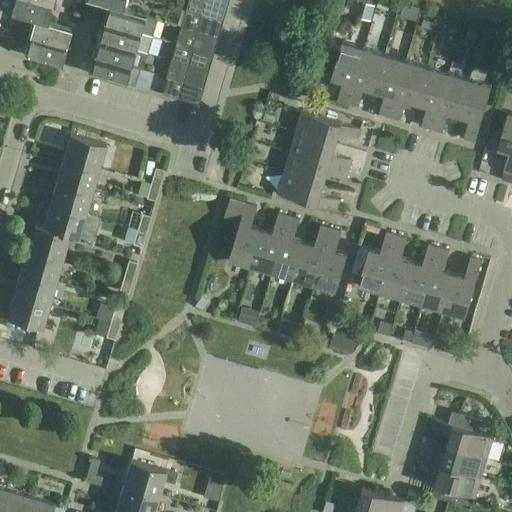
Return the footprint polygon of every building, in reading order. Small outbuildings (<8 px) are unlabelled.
[(12,0),(9,13),(31,20),(31,19),(47,24),(47,23),(51,8),(23,0),(12,0)] [(86,0),(105,6),(106,5),(120,9),(121,8),(123,0),(86,0)] [(186,0),(184,10),(199,14),(203,0),(186,0)] [(152,36),(157,19),(121,8),(120,9),(106,5),(105,6),(101,22),(138,33),(138,32),(152,36)] [(184,10),(181,22),(196,26),(199,14),(184,10)] [(31,19),(31,20),(27,35),(64,46),(69,30),(47,23),(47,24),(31,19)] [(101,22),(96,38),(134,49),(134,48),(147,52),(152,36),(138,32),(138,33),(101,22)] [(178,31),(175,43),(191,48),(190,47),(193,35),(178,31)] [(60,63),(64,46),(27,35),(22,53),(60,63)] [(96,38),(91,54),(129,65),(134,49),(96,38)] [(337,99),(347,102),(363,47),(341,41),(331,77),(343,80),(337,99)] [(175,43),(171,55),(188,60),(191,48),(175,43)] [(364,86),(374,89),(384,53),(363,47),(347,102),(358,105),(364,86)] [(379,111),(390,115),(406,59),(384,53),(374,89),(384,92),(379,111)] [(91,54),(86,71),(134,85),(139,68),(129,65),(91,54)] [(406,98),(417,101),(427,65),(406,59),(390,115),(400,118),(406,98)] [(169,64),(165,76),(182,80),(185,69),(169,64)] [(421,124),(432,127),(448,71),(427,65),(417,101),(427,104),(421,124)] [(448,111),(459,114),(469,77),(448,71),(432,127),(443,130),(448,111)] [(165,76),(162,88),(179,92),(182,80),(165,76)] [(491,84),(469,77),(459,114),(470,117),(464,136),(475,139),(491,84)] [(301,110),(295,131),(335,143),(338,132),(357,138),(360,128),(301,110)] [(503,170),(511,173),(511,112),(507,111),(497,148),(509,151),(503,170)] [(295,131),(289,151),(348,168),(351,159),(332,153),(335,143),(295,131)] [(67,133),(60,157),(97,167),(103,143),(67,133)] [(289,151),(283,171),(323,183),(326,172),(345,178),(348,168),(289,151)] [(60,157),(54,179),(90,190),(97,167),(60,157)] [(154,168),(150,183),(158,185),(163,170),(154,168)] [(283,171),(277,192),(336,209),(339,198),(320,193),(323,183),(283,171)] [(54,179),(47,203),(83,214),(90,190),(54,179)] [(154,200),(158,185),(150,183),(145,198),(154,200)] [(240,221),(229,258),(251,265),(262,228),(251,225),(257,205),(230,198),(225,217),(240,221)] [(47,203),(41,226),(41,227),(67,234),(67,235),(76,238),(83,214),(47,203)] [(278,211),(272,231),(262,228),(251,265),(272,271),(288,215),(278,211)] [(141,214),(136,229),(145,232),(150,216),(141,214)] [(293,237),(299,218),(288,215),(272,271),(293,277),(304,240),(293,237)] [(31,223),(24,247),(60,258),(67,235),(67,234),(41,227),(41,226),(31,223)] [(320,224),(314,243),(304,240),(293,277),(314,283),(330,227),(320,224)] [(335,249),(341,230),(330,227),(314,283),(336,289),(347,253),(335,249)] [(141,246),(145,232),(136,229),(132,244),(141,246)] [(368,246),(358,283),(380,290),(396,233),(385,230),(380,249),(368,246)] [(396,233),(380,290),(401,296),(412,259),(401,256),(407,236),(396,233)] [(401,296),(422,302),(438,246),(428,243),(423,262),(412,259),(401,296)] [(422,302),(443,308),(454,271),(443,268),(449,249),(438,246),(422,302)] [(24,247),(18,270),(54,281),(60,258),(24,247)] [(464,274),(454,271),(443,308),(465,314),(482,259),(470,255),(464,274)] [(128,260),(123,276),(132,278),(136,262),(128,260)] [(18,270),(11,293),(47,303),(54,281),(18,270)] [(127,292),(132,278),(123,276),(119,290),(127,292)] [(11,293),(4,317),(40,327),(47,303),(11,293)] [(114,306),(109,321),(118,324),(122,308),(114,306)] [(281,317),(276,333),(293,338),(298,339),(303,323),(281,317)] [(382,320),(379,332),(390,335),(393,323),(382,320)] [(114,339),(118,324),(109,321),(105,337),(114,339)] [(451,410),(448,422),(433,418),(430,428),(450,434),(447,444),(487,455),(493,435),(474,430),(478,418),(451,410)] [(424,449),(422,458),(481,475),(487,455),(447,444),(444,454),(424,449)] [(90,456),(86,471),(94,474),(99,459),(90,456)] [(175,472),(164,469),(129,458),(122,482),(157,493),(161,479),(172,482),(175,472)] [(475,496),(481,475),(422,458),(419,467),(438,473),(435,484),(475,496)] [(86,471),(83,480),(99,484),(101,476),(94,474),(86,471)] [(122,482),(115,505),(137,511),(151,511),(157,493),(122,482)] [(340,493),(337,502),(371,511),(398,511),(402,499),(363,487),(359,499),(340,493)] [(23,511),(29,495),(6,488),(0,506),(0,511),(23,511)] [(49,511),(52,502),(29,495),(23,511),(49,511)] [(334,511),(371,511),(337,502),(334,511)]
